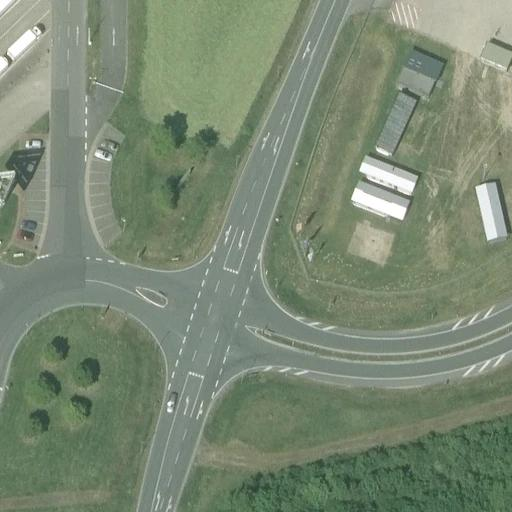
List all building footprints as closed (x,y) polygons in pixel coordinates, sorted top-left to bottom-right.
[(397,85),(431,100),(445,68),(412,53),(397,85)] [(458,70),(450,111),(468,115),(477,74),(458,70)] [(393,97),(385,116),(427,134),(436,115),(393,97)] [(419,201),(441,207),(466,119),(449,115),(438,155),(433,153),(419,201)] [(491,122),(469,123),(471,167),(493,166),(491,122)] [(419,164),(426,149),(376,128),(369,143),(419,164)] [(370,168),(365,186),(415,201),(420,182),(370,168)] [(511,179),(501,181),(508,221),(511,220),(511,179)] [(365,193),(358,208),(396,224),(402,208),(365,193)] [(475,212),(445,214),(448,261),(480,259),(479,244),(501,243),(498,200),(475,202),(475,212)] [(361,260),(390,271),(404,233),(359,217),(353,236),(376,244),(371,257),(363,255),(361,260)] [(420,227),(419,273),(438,273),(439,228),(420,227)]
